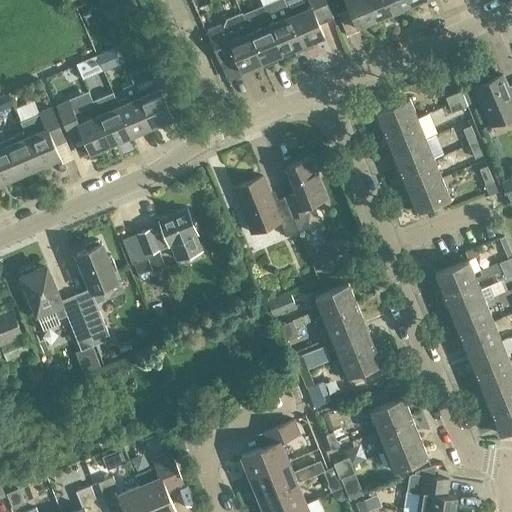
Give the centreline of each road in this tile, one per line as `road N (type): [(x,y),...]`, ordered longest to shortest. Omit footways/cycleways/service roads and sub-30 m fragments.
road 1 (residential): [(0,242),(324,93)]
road 2 (residential): [(508,511),(509,473),(502,464),(468,458),(385,248)]
road 3 (residential): [(324,93),(511,12)]
road 4 (residential): [(385,248),(324,93)]
road 5 (residential): [(221,511),(194,444),(278,407)]
